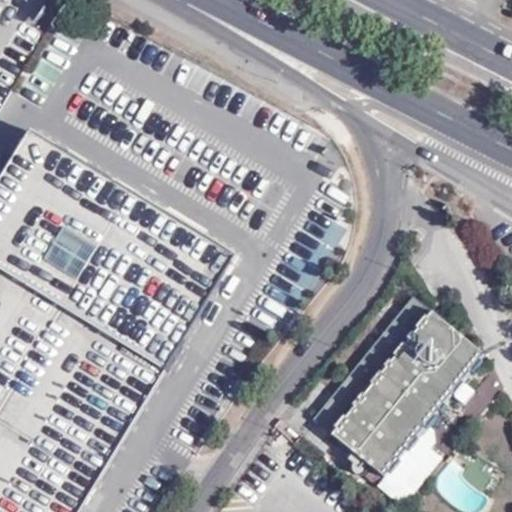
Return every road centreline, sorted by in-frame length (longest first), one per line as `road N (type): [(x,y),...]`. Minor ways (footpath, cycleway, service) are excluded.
road 1 (residential): [(401,140),(376,264),(190,511)]
road 2 (unknown): [(56,113),(81,68),(110,59),(274,147),(282,173),(274,221)]
road 3 (secondary): [(217,0),(511,148)]
road 4 (unclassified): [(178,0),(401,140)]
road 5 (secondary): [(511,59),(396,0)]
road 6 (unclassified): [(401,140),(511,206)]
